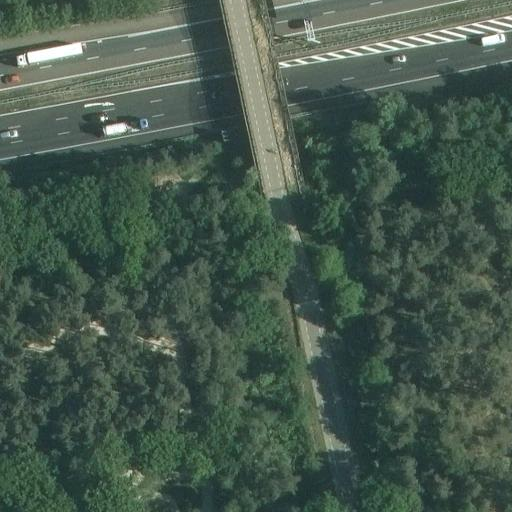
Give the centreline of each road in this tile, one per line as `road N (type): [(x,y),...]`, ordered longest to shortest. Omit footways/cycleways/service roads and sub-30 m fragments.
road 1 (tertiary): [(352,511),(234,0)]
road 2 (motorway): [(0,144),(511,49)]
road 3 (motorway): [(415,0),(0,78)]
